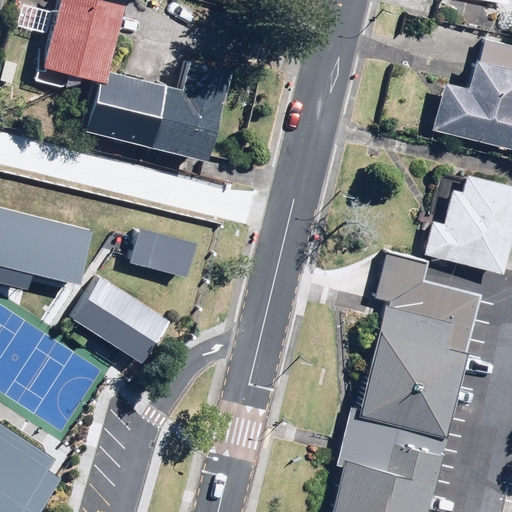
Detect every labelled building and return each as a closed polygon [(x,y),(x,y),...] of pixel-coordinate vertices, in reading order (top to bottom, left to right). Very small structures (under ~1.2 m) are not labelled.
[(122,0),(56,0),(42,59),(95,71),(83,124),(207,154),(229,60),(192,51),(185,81),(108,62),(122,0)] [(511,38),(485,32),(473,81),(441,73),(429,124),(511,143),(511,38)] [(503,266),(511,225),(511,178),(443,162),(423,247),(503,266)] [(13,182),(0,179),(0,216),(5,218),(13,182)] [(0,275),(36,284),(56,194),(19,186),(0,271),(0,275)] [(196,236),(153,224),(146,249),(190,260),(196,236)] [(384,311),(380,310),(354,412),(347,411),(332,469),(339,471),(328,511),(421,511),(474,300),(418,286),(423,266),(382,256),(371,302),(385,305),(384,311)] [(176,330),(90,275),(57,327),(143,382),(176,330)] [(0,511),(15,511),(59,445),(0,406),(0,511)]
